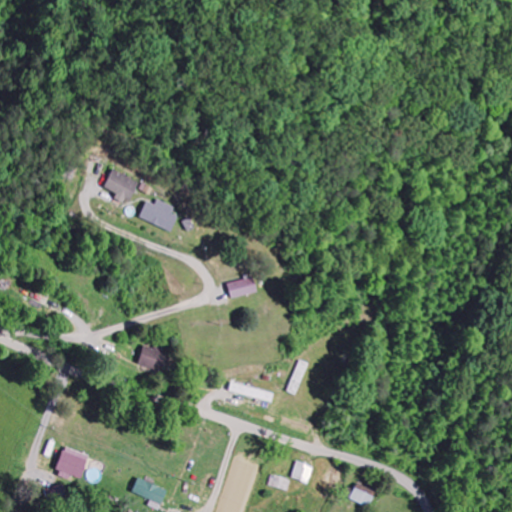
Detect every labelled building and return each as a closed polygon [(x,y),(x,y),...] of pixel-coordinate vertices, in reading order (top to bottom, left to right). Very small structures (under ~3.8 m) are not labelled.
[(120,199),(133,206),(145,183),(119,170),(110,189),(122,195),(120,199)] [(160,206),(152,202),(144,219),(175,233),(183,217),(177,214),(180,208),(162,200),(160,206)] [(230,285),(234,300),(260,293),(256,278),(230,285)] [(170,355),(146,348),(141,365),(164,372),(170,355)] [(231,395),(275,402),(277,392),(233,385),(231,395)] [(74,477),(84,480),(92,458),(67,449),(58,474),(73,480),(74,477)] [(316,467),(298,463),(294,480),(312,484),(316,467)] [(164,506),(170,491),(140,479),(134,493),(164,506)] [(352,500),(372,509),(377,497),(357,489),(352,500)]
